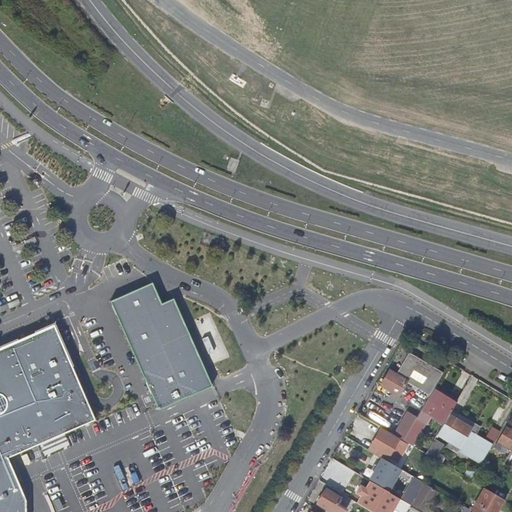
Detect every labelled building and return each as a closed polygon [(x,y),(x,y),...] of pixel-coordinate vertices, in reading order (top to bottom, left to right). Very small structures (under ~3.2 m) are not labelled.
[(135,291),(109,301),(157,409),(212,385),(174,300),(161,305),(152,284),(135,291)] [(0,511),(24,511),(23,502),(5,459),(94,422),(54,327),(0,350),(0,511)] [(420,360),(408,353),(395,375),(388,371),(379,386),(396,396),(405,382),(407,383),(420,360)] [(443,374),(420,360),(407,383),(429,396),(435,386),(443,374)] [(429,396),(422,409),(444,422),(449,415),(458,400),(435,386),(429,396)] [(416,418),(422,409),(416,405),(397,437),(402,440),(402,439),(403,439),(416,418)] [(444,422),(436,435),(455,446),(458,442),(462,444),(469,432),(466,430),(468,426),(449,415),(444,422)] [(403,439),(402,441),(409,445),(423,423),(416,418),(403,439)] [(378,426),(366,419),(361,426),(374,434),(378,426)] [(486,437),(494,442),(501,430),(492,425),(486,437)] [(511,432),(510,431),(506,429),(497,443),(511,452),(511,432)] [(469,432),(462,444),(459,449),(468,454),(467,457),(480,465),(492,445),(469,432)] [(376,452),(385,457),(389,451),(391,452),(394,447),(392,446),(396,439),(387,433),(376,452)] [(425,454),(436,461),(440,463),(443,458),(437,455),(442,446),(433,440),(425,454)] [(398,468),(380,458),(368,478),(384,487),(391,475),(393,476),(398,468)] [(401,499),(410,505),(423,483),(414,478),(401,499)] [(433,491),(423,486),(418,495),(427,501),(433,491)] [(396,511),(405,511),(409,506),(378,488),(374,496),(379,499),(375,506),(373,505),(370,511),(383,511),(387,506),(396,511)] [(335,504),(339,498),(324,489),(316,503),(319,505),(317,509),(322,511),(337,511),(341,507),(335,504)] [(471,511),(494,511),(502,500),(484,489),(471,511)]
